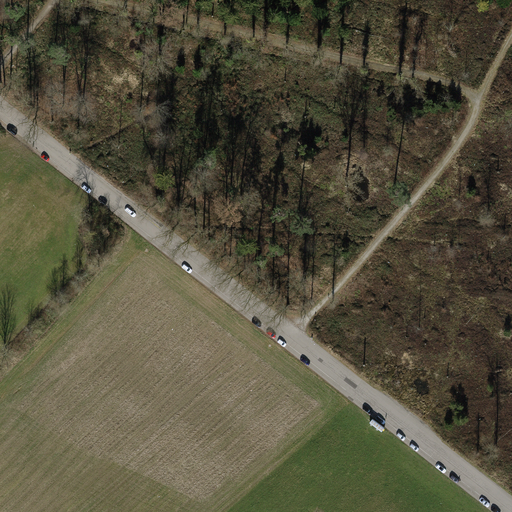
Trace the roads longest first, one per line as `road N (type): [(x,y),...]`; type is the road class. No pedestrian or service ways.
road 1 (track): [(288,337),(457,147),(478,100),(456,85),(116,0)]
road 2 (unclassified): [(509,511),(0,112)]
road 3 (track): [(344,280),(511,291)]
